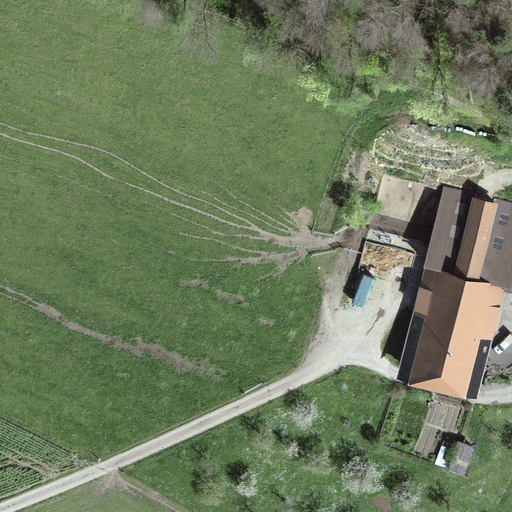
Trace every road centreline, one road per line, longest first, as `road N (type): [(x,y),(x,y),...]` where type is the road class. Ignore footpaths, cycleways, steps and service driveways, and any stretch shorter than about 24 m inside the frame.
road 1 (track): [(0,507),(305,370),(353,363),(481,397),(511,397)]
road 2 (track): [(193,0),(511,122)]
